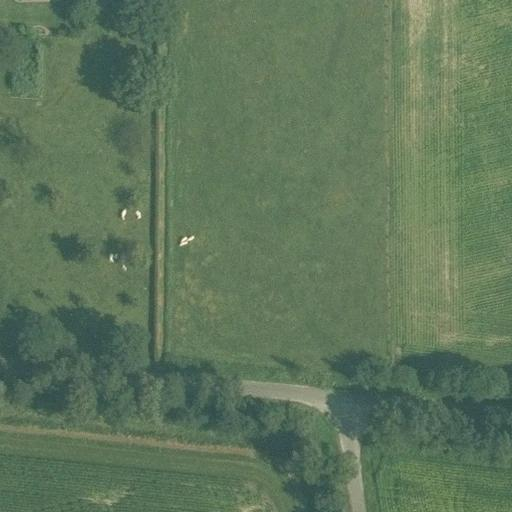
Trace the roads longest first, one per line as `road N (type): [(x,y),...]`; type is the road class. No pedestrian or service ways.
road 1 (unclassified): [(0,364),(348,400)]
road 2 (unclassified): [(348,400),(511,416)]
